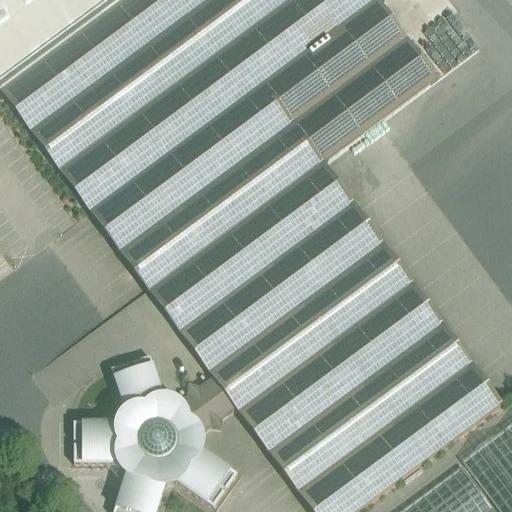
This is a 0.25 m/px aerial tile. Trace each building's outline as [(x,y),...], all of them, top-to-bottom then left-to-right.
[(0,0),(0,93),(2,92),(126,0),(0,0)] [(375,0),(126,0),(2,92),(181,334),(350,208),(261,89),(377,3),(375,0)] [(423,34),(438,54),(433,58),(437,64),(446,57),(453,66),(477,48),(450,14),(423,34)] [(286,97),(278,103),(281,106),(289,101),(286,97)] [(362,511),(500,410),(350,208),(181,334),(237,410),(312,511),(362,511)] [(150,360),(111,373),(127,421),(124,426),(73,426),(73,467),(119,467),(126,476),(114,511),(157,511),(167,483),(172,482),(213,511),(237,478),(196,448),(195,444),(195,443),(196,442),(196,441),(195,442),(187,431),(180,436),(173,426),(179,421),(171,411),(172,410),(172,409),(170,410),(166,408),(150,360)] [(214,379),(199,390),(188,389),(187,399),(172,410),(171,411),(179,421),(173,426),(180,436),(187,431),(195,442),(196,441),(210,431),(220,432),(222,422),(237,410),(214,379)] [(511,511),(511,425),(462,463),(497,511),(511,511)] [(493,511),(461,469),(402,511),(493,511)]
